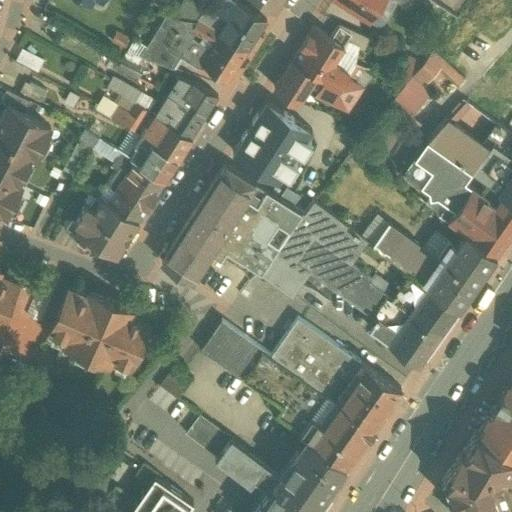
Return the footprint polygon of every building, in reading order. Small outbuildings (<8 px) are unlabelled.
[(206,7),(194,0),(185,0),(174,18),(196,21),(198,18),(206,7)] [(279,0),(257,0),(273,10),(279,0)] [(338,0),(366,18),(373,8),(378,7),(382,0),(338,0)] [(267,20),(238,2),(227,20),(206,7),(198,18),(248,50),(267,20)] [(482,25),(462,10),(433,47),(451,64),(482,25)] [(174,18),(170,17),(145,57),(173,68),(180,56),(198,67),(201,62),(200,62),(212,43),(191,30),(196,21),(174,18)] [(248,50),(198,18),(196,21),(191,30),(212,43),(200,62),(201,62),(229,79),(248,50)] [(372,38),(339,24),(331,36),(344,45),(346,42),(366,51),(372,38)] [(331,36),(314,26),(293,59),(338,88),(349,71),(339,65),(340,64),(340,61),(340,59),(338,56),(337,56),(344,45),(331,36)] [(511,44),(482,78),(493,86),(491,88),(496,91),(498,89),(511,99),(511,109),(485,90),(474,105),(511,133),(511,44)] [(23,46),(16,59),(39,70),(45,57),(23,46)] [(160,72),(125,54),(117,67),(152,85),(160,72)] [(338,88),(293,59),(275,86),(293,98),(296,93),(302,96),(310,83),(315,86),(313,88),(341,105),(365,67),(355,63),(349,71),(338,88)] [(218,96),(193,80),(180,75),(168,93),(205,117),(218,96)] [(155,101),(112,77),(107,87),(135,102),(134,103),(148,111),(155,101)] [(46,91),(25,81),(20,91),(41,101),(46,91)] [(30,101),(7,89),(1,102),(8,106),(8,104),(24,113),(30,101)] [(205,117),(168,93),(154,114),(192,137),(205,117)] [(312,129),(266,99),(232,151),(279,181),(284,172),(289,176),(297,163),(292,160),(298,150),(303,154),(312,141),(307,137),(312,129)] [(401,108),(391,101),(386,108),(396,115),(401,108)] [(24,113),(8,104),(8,106),(0,120),(0,211),(1,212),(2,212),(6,214),(11,204),(19,202),(17,194),(22,184),(17,182),(31,155),(35,157),(51,127),(47,125),(24,113)] [(145,116),(131,108),(129,111),(118,104),(111,118),(135,131),(145,116)] [(192,137),(154,114),(141,134),(179,158),(192,137)] [(129,143),(114,135),(84,116),(83,118),(78,116),(74,122),(72,121),(85,128),(99,137),(123,152),(125,148),(129,143)] [(511,154),(495,143),(491,149),(446,117),(427,138),(485,178),(501,190),(511,197),(511,160),(511,161),(508,158),(511,154)] [(99,137),(85,128),(71,154),(84,161),(99,137)] [(179,158),(141,134),(135,144),(136,145),(135,145),(137,146),(138,147),(134,153),(132,157),(136,160),(165,178),(166,178),(179,158)] [(494,200),(478,188),(485,178),(427,138),(407,166),(424,179),(421,183),(455,207),(448,218),(465,230),(496,253),(511,230),(511,197),(501,190),(494,200)] [(134,153),(125,148),(123,152),(132,157),(134,153)] [(165,178),(136,160),(126,175),(118,170),(108,186),(116,191),(110,200),(139,219),(165,178)] [(226,162),(162,262),(191,281),(210,251),(220,258),(226,249),(261,271),(302,210),(293,205),(279,196),(226,162)] [(300,194),(286,186),(279,196),(293,205),(300,194)] [(139,219),(110,200),(109,201),(102,196),(94,209),(86,203),(75,221),(79,224),(74,232),(94,244),(96,241),(117,254),(125,241),(126,241),(139,219)] [(363,235),(315,199),(314,200),(304,212),(296,222),(349,260),(369,240),(363,235)] [(460,305),(411,270),(393,298),(372,282),(374,279),(349,260),(296,222),(304,212),(302,210),(261,271),(261,272),(292,295),(311,270),(370,313),(373,308),(380,312),(378,315),(376,314),(373,318),(375,319),(369,327),(411,358),(415,353),(422,358),(459,306),(460,305)] [(465,230),(439,267),(433,263),(436,259),(417,246),(419,243),(388,221),(377,236),(373,242),(411,270),(460,305),(496,253),(465,230)] [(377,236),(367,229),(363,235),(369,240),(373,242),(377,236)] [(0,271),(1,269),(0,267),(0,323),(16,285),(18,280),(0,272),(0,271)] [(36,294),(16,285),(0,323),(0,350),(63,378),(76,349),(66,344),(68,338),(50,329),(60,305),(49,300),(57,282),(56,282),(48,299),(37,294),(45,277),(44,276),(36,294)] [(133,309),(89,290),(88,294),(69,285),(60,305),(50,329),(68,338),(66,344),(76,349),(109,363),(112,357),(131,365),(150,321),(132,313),(133,309)] [(361,361),(298,316),(272,354),(374,426),(401,387),(362,360),(361,361)] [(272,354),(222,319),(201,348),(281,404),(275,414),(308,437),(302,445),(299,443),(279,472),(321,503),(374,426),(272,354)] [(174,365),(160,383),(177,396),(191,378),(174,365)] [(511,376),(502,392),(499,392),(495,399),(495,402),(478,429),(477,428),(476,429),(511,451),(511,376)] [(231,437),(200,413),(186,433),(217,456),(231,437)] [(511,451),(476,429),(446,477),(452,490),(454,489),(457,496),(455,497),(458,505),(457,505),(458,506),(461,511),(494,511),(511,504),(511,451)] [(279,472),(231,437),(217,456),(215,458),(250,484),(255,479),(267,489),(251,511),(314,511),(321,503),(279,472)] [(136,511),(184,511),(193,500),(161,478),(153,490),(146,486),(131,508),(136,511)]
